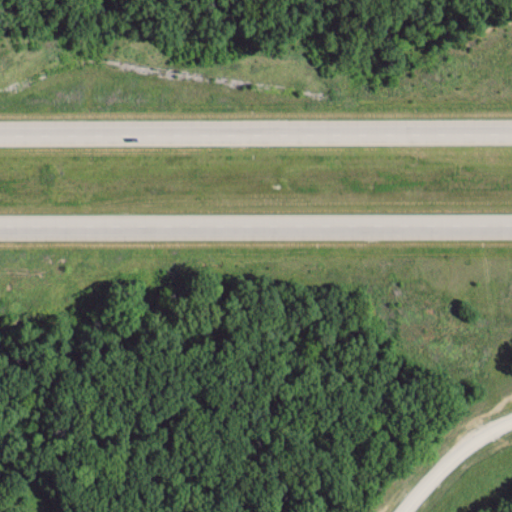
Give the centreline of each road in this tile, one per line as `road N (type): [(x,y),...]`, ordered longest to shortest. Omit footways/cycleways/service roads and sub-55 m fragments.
road 1 (trunk): [(0,225),(511,224)]
road 2 (trunk): [(511,133),(0,133)]
road 3 (residential): [(404,511),(454,456),(511,426)]
